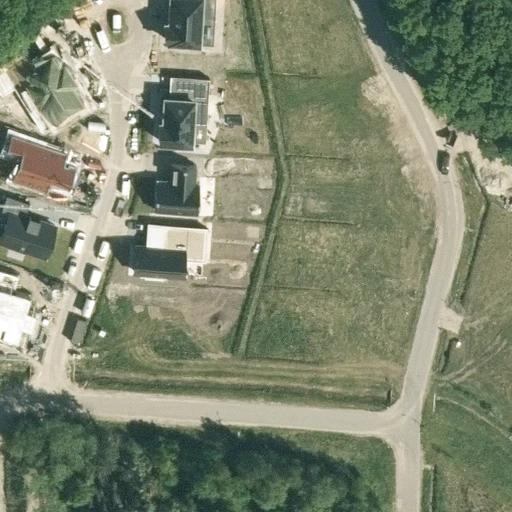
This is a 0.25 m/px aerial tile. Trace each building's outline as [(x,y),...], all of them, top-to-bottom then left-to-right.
[(164,22),(164,39),(168,39),(168,41),(198,42),(199,15),(213,16),(214,0),(170,0),(169,14),(169,15),(169,19),(169,20),(169,22),(164,22)] [(295,0),(309,29),(320,54),(303,62),(308,72),(342,75),(344,47),(338,47),(333,36),(342,32),(327,0),(295,0)] [(0,91),(2,94),(15,86),(27,78),(40,100),(45,97),(58,117),(82,102),(70,83),(74,80),(63,62),(59,65),(51,53),(34,64),(23,47),(0,61),(0,91)] [(159,122),(158,141),(190,142),(190,140),(191,120),(206,121),(209,78),(177,76),(175,97),(168,97),(164,97),(163,111),(163,122),(160,122),(159,122)] [(10,133),(5,148),(19,153),(10,179),(26,185),(30,172),(52,180),(67,185),(75,163),(64,159),(60,157),(62,151),(10,133)] [(155,179),(153,210),(196,213),(198,182),(194,182),(195,165),(171,163),(170,176),(172,176),(172,180),(155,179)] [(9,212),(0,236),(0,241),(44,257),(55,226),(24,215),(29,202),(6,194),(1,209),(9,212)] [(133,245),(131,272),(144,272),(143,276),(160,278),(160,274),(181,275),(182,258),(203,259),(205,227),(163,224),(162,247),(133,245)] [(353,238),(349,292),(393,295),(394,276),(398,277),(400,255),(378,254),(379,240),(353,238)] [(480,298),(476,304),(484,309),(483,310),(511,328),(511,268),(508,266),(500,278),(504,280),(500,285),(497,283),(492,280),(480,298)] [(0,267),(0,341),(11,344),(12,339),(16,340),(20,327),(20,326),(26,327),(31,309),(26,308),(26,305),(30,294),(27,293),(14,289),(19,274),(17,273),(0,267)] [(118,312),(117,331),(121,331),(119,347),(157,350),(160,309),(177,310),(189,311),(190,289),(151,286),(150,299),(123,297),(122,313),(118,312)] [(483,356),(468,379),(507,404),(511,396),(511,350),(504,346),(493,362),(483,356)]
